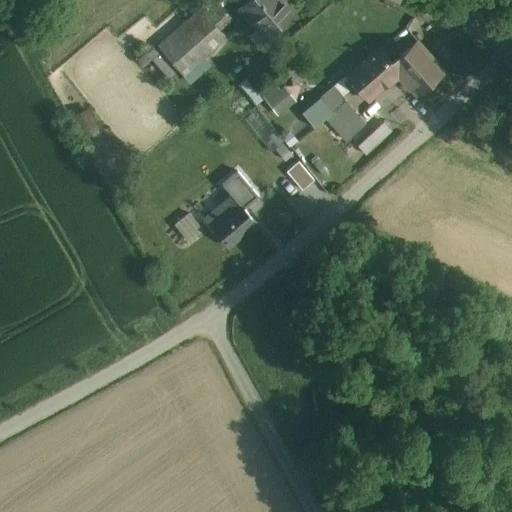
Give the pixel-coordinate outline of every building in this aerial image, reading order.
[(248,0),(240,8),(252,22),(248,26),(262,41),(299,8),(291,0),(248,0)] [(202,10),(166,41),(190,68),(226,37),(202,10)] [(397,58),(413,45),(404,34),(388,46),(397,58)] [(190,68),(166,41),(157,49),(180,76),(190,68)] [(444,71),(418,41),(391,63),(390,64),(398,73),(416,94),(444,71)] [(378,49),(347,76),(355,85),(367,100),(398,73),(390,64),(391,63),(378,49)] [(347,76),(336,86),(343,95),(355,85),(347,76)] [(247,77),(240,83),(258,102),(265,96),(247,77)] [(300,98),(286,80),(264,96),(278,114),(300,98)] [(355,112),(345,101),(335,110),(340,115),(331,123),(347,140),(365,124),(355,112)] [(94,105),(82,110),(92,134),(103,130),(94,105)] [(384,121),(358,145),(366,154),(393,130),(384,121)] [(302,158),(289,168),(303,188),(317,178),(302,158)] [(256,224),(233,196),(206,218),(229,246),(256,224)] [(178,198),(159,212),(163,218),(153,226),(173,252),(188,240),(176,224),(190,213),(178,198)] [(190,213),(176,224),(188,240),(202,229),(190,213)]
